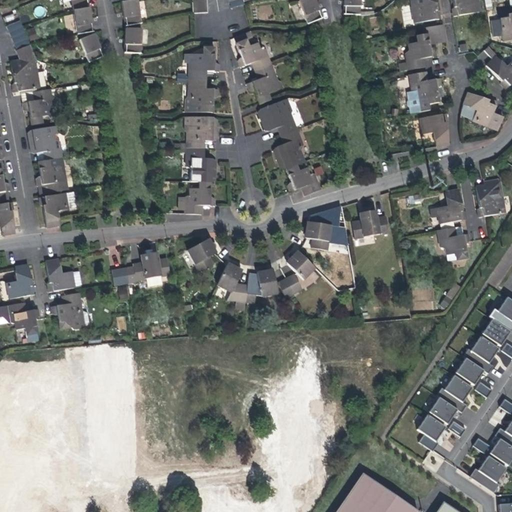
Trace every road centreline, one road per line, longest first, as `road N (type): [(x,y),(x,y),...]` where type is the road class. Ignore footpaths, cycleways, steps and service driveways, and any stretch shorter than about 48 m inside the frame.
road 1 (residential): [(462,159),(309,206),(268,228),(34,242)]
road 2 (residential): [(215,0),(254,203)]
